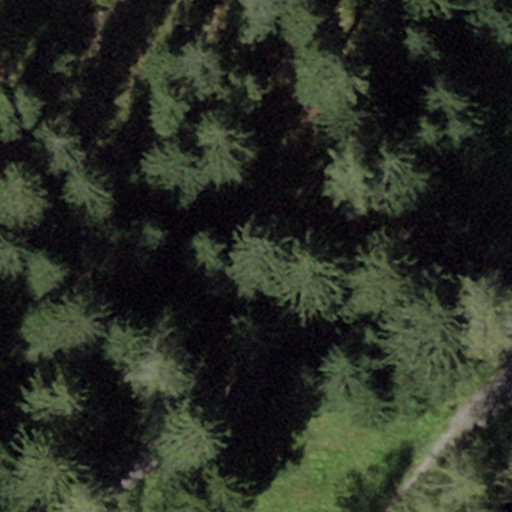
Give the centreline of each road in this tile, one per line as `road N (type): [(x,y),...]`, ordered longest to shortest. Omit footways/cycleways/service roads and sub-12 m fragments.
road 1 (track): [(511,320),(503,307),(424,276),(140,511)]
road 2 (track): [(511,394),(419,511)]
